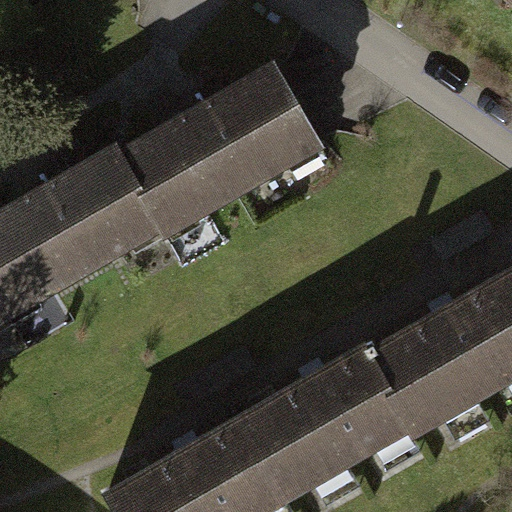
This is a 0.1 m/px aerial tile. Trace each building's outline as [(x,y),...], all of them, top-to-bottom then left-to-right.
[(273,64),(119,153),(160,225),(164,231),(318,143),(273,64)] [(116,146),(0,211),(0,300),(7,312),(160,225),(119,153),(116,146)] [(511,270),(369,351),(412,425),(414,431),(511,376),(511,270)] [(366,345),(239,417),(285,497),(412,425),(369,351),(366,345)] [(239,417),(107,493),(118,511),(259,511),(285,497),(239,417)]
